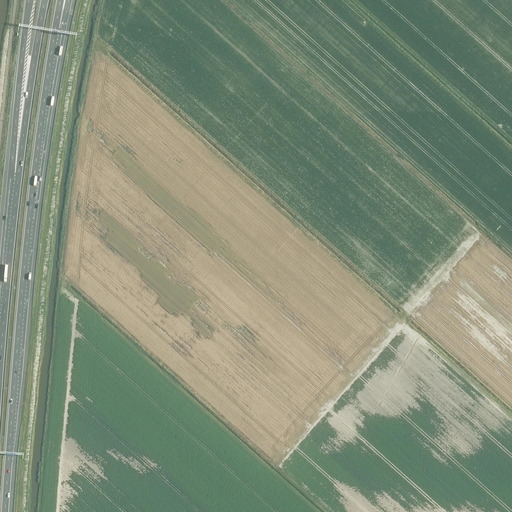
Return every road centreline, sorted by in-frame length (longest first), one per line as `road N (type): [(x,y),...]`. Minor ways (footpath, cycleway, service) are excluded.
road 1 (motorway): [(5,511),(24,268),(57,28)]
road 2 (motorway): [(44,0),(17,172)]
road 3 (motorway): [(29,0),(17,172)]
road 4 (motorway): [(17,172),(0,343)]
